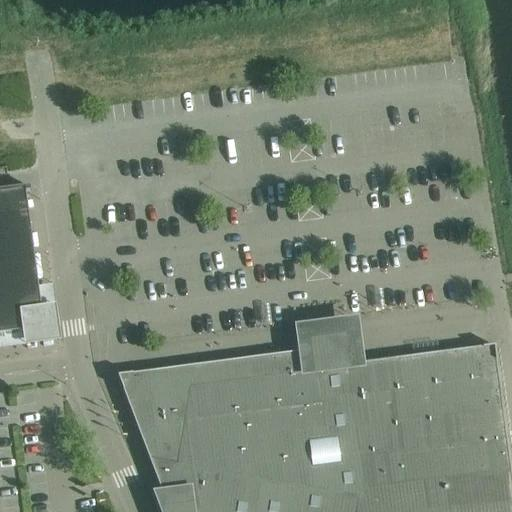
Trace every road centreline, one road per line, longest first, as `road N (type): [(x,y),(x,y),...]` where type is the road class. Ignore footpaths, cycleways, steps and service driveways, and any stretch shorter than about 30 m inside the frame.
road 1 (unclassified): [(511,405),(463,87),(48,146)]
road 2 (unclassified): [(140,511),(82,364),(48,146)]
